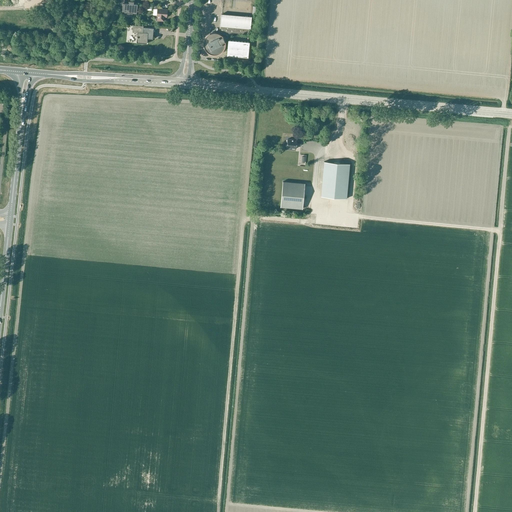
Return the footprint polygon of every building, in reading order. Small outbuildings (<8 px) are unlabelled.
[(124,3),(124,0),(118,0),(118,6),(122,6),(122,11),(125,12),(124,16),(132,17),(132,16),(132,12),(135,13),(136,8),(137,9),(137,4),(133,4),(134,2),(128,1),(128,2),(128,4),(124,3)] [(157,20),(163,21),(163,17),(166,17),(167,10),(161,9),(161,6),(155,6),(155,9),(157,9),(157,12),(156,13),(156,15),(157,15),(157,16),(158,16),(157,20)] [(251,18),(221,15),(220,27),(220,26),(221,26),(220,32),(233,33),(248,34),(249,29),(250,29),(250,30),(251,18)] [(143,26),(133,25),(132,32),(137,32),(136,43),(147,44),(147,40),(148,40),(149,39),(152,39),(153,28),(143,27),(143,26)] [(209,31),(209,33),(211,33),(207,35),(206,36),(205,38),(204,39),(204,41),(203,44),(203,46),(205,50),(210,54),(211,54),(213,55),(215,55),(217,54),(218,54),(220,53),(221,52),(223,51),(224,49),(224,47),(225,45),(225,44),(225,42),(224,40),(223,38),(222,36),(221,35),(219,34),(232,35),(233,33),(220,32),(209,31)] [(249,42),(228,40),(227,55),(248,57),(249,42)] [(300,145),(301,141),(297,140),(287,139),(286,147),(296,148),(296,145),(300,145)] [(324,161),(321,196),(346,198),(350,164),(324,161)] [(283,181),(281,207),(302,209),(304,183),(283,181)]
